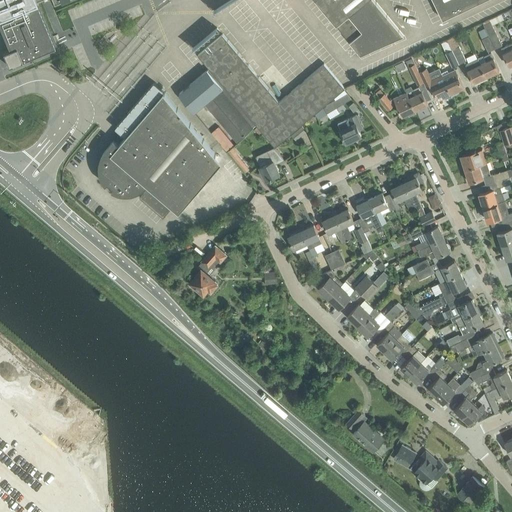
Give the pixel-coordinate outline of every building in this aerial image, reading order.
[(0,0),(0,27),(9,49),(2,52),(3,53),(3,52),(8,65),(8,66),(13,64),(55,46),(54,46),(57,45),(56,44),(54,45),(37,4),(36,3),(37,3),(35,0),(0,0)] [(315,0),(361,54),(404,35),(375,0),(315,0)] [(421,0),(431,23),(440,20),(432,0),(421,0)] [(434,0),(443,19),(482,0),(434,0)] [(495,48),(502,45),(490,18),(483,22),(495,48)] [(489,51),(495,48),(483,22),(485,28),(479,31),(489,51)] [(317,70),(282,98),(279,101),(222,34),(198,54),(275,146),(345,88),(324,63),(317,70)] [(459,64),(451,47),(448,39),(442,42),(447,52),(445,52),(452,67),(459,64)] [(510,65),(511,64),(511,42),(501,48),(510,65)] [(459,64),(467,60),(459,44),(451,47),(459,64)] [(499,70),(495,61),(491,53),(484,56),(486,61),(481,64),(487,76),(499,70)] [(418,70),(413,59),(413,57),(406,60),(417,85),(424,82),(419,71),(418,70)] [(413,59),(418,70),(422,68),(417,57),(413,59)] [(487,76),(481,64),(479,58),(466,64),(474,82),(487,76)] [(400,63),(395,65),(398,72),(403,70),(400,63)] [(443,75),(433,80),(428,68),(419,71),(424,82),(427,88),(432,86),(438,99),(451,93),(443,75)] [(237,140),(245,134),(252,128),(234,105),(236,104),(208,69),(179,93),(195,112),(205,103),(237,140)] [(464,87),(459,78),(456,69),(448,73),(447,70),(441,72),(443,75),(451,93),(464,87)] [(155,82),(116,127),(125,135),(164,90),(155,82)] [(428,103),(424,94),(420,86),(412,89),(407,92),(415,109),(428,103)] [(140,190),(142,189),(144,191),(140,196),(163,217),(217,155),(164,91),(119,144),(114,139),(106,149),(105,150),(104,151),(103,153),(102,155),(101,157),(100,159),(100,160),(100,162),(99,165),(99,167),(99,169),(100,171),(100,174),(101,176),(101,177),(102,179),(103,180),(104,182),(106,184),(109,182),(114,187),(112,190),(114,191),(115,191),(117,192),(119,193),(122,193),(123,194),(125,194),(127,194),(129,194),(131,193),(133,193),(135,193),(137,192),(138,191),(140,190)] [(403,115),(415,109),(407,92),(401,95),(391,100),(385,93),(379,98),(388,109),(393,104),(397,103),(403,115)] [(323,107),(327,112),(327,113),(340,105),(336,99),(323,107)] [(353,102),(349,106),(354,112),(358,108),(353,102)] [(341,130),(342,133),(346,142),(361,135),(359,130),(362,128),(356,115),(338,123),(341,130)] [(302,126),(292,135),(296,140),(306,132),(302,126)] [(511,126),(500,130),(505,145),(511,142),(511,126)] [(503,157),(508,155),(507,154),(508,153),(503,141),(496,144),(501,156),(502,156),(503,157)] [(238,153),(234,147),(228,151),(245,172),(250,169),(237,153),(238,153)] [(273,161),(276,160),(278,163),(285,159),(274,147),(256,156),(261,166),(266,179),(271,177),(271,178),(272,178),(272,177),(279,173),(273,161)] [(486,161),(484,154),(482,148),(461,155),(465,168),(486,161)] [(490,175),(489,169),(486,161),(465,168),(469,182),(490,175)] [(494,181),(495,181),(511,175),(511,167),(492,175),(494,181)] [(424,225),(427,224),(436,219),(432,211),(426,214),(416,192),(422,189),(421,185),(424,184),(419,172),(408,177),(409,180),(404,182),(416,208),(424,225)] [(501,187),(510,184),(511,183),(511,182),(511,181),(511,175),(495,181),(497,188),(479,193),(484,207),(498,203),(505,200),(501,187)] [(411,211),(416,208),(404,182),(392,188),(397,200),(393,202),(396,210),(401,208),(400,205),(406,202),(410,211),(411,210),(411,211)] [(391,210),(382,192),(370,198),(376,210),(379,218),(384,228),(389,226),(387,223),(384,215),(383,214),(391,210)] [(370,198),(357,204),(363,216),(370,213),(378,231),(384,228),(379,218),(376,210),(370,198)] [(507,208),(500,210),(498,203),(484,207),(488,220),(502,216),(504,223),(511,219),(511,212),(509,213),(507,208)] [(354,220),(352,218),(348,208),(336,214),(348,241),(354,238),(347,223),(354,220)] [(343,243),(348,241),(336,214),(323,220),(329,232),(336,229),(343,243)] [(363,216),(359,218),(362,226),(363,230),(369,227),(363,216)] [(320,237),(318,233),(314,224),(301,230),(307,243),(310,250),(312,255),(314,257),(318,255),(315,246),(322,243),(320,237)] [(418,250),(444,238),(438,225),(426,231),(429,238),(415,245),(418,250)] [(368,238),(363,230),(362,226),(356,229),(362,241),(368,238)] [(407,242),(424,233),(421,227),(404,235),(407,242)] [(503,245),(511,242),(511,227),(498,232),(498,233),(503,245)] [(294,248),(307,243),(301,230),(289,236),(294,248)] [(362,244),(360,245),(364,254),(373,250),(368,238),(362,241),(361,242),(362,244)] [(438,256),(441,254),(450,250),(444,238),(418,250),(421,256),(434,249),(438,256)] [(506,259),(511,256),(511,242),(503,245),(507,258),(506,258),(506,259)] [(203,295),(209,287),(212,289),(215,289),(218,285),(218,282),(215,280),(216,280),(205,271),(211,264),(214,267),(219,260),(221,262),(227,254),(216,245),(198,265),(202,268),(191,281),(198,287),(196,289),(203,295)] [(339,266),(346,262),(339,248),(332,252),(339,266)] [(317,264),(314,257),(312,255),(310,250),(306,252),(313,266),(317,264)] [(374,251),(373,250),(364,254),(363,255),(368,258),(371,255),(374,251)] [(332,269),(339,266),(332,252),(325,255),(332,269)] [(416,272),(431,265),(427,258),(413,265),(416,272)] [(441,282),(448,279),(461,272),(455,260),(442,266),(442,267),(435,270),(437,276),(441,282)] [(382,261),(377,265),(380,271),(385,267),(382,261)] [(420,279),(434,272),(431,265),(416,272),(420,279)] [(343,283),(336,275),(337,274),(332,270),(316,276),(323,283),(319,288),(329,297),(343,283)] [(362,292),(368,299),(379,287),(377,285),(387,274),(384,271),(374,281),(373,281),(362,292)] [(457,289),(466,285),(461,272),(448,279),(441,282),(439,283),(444,295),(457,289)] [(266,284),(275,283),(275,274),(265,275),(266,284)] [(362,292),(373,281),(367,274),(355,286),(362,292)] [(408,286),(409,280),(406,277),(402,279),(401,285),(404,287),(408,286)] [(349,295),(355,290),(346,281),(344,283),(343,283),(329,297),(340,307),(350,296),(349,295)] [(430,310),(448,302),(444,295),(418,307),(424,314),(426,313),(430,311),(430,310)] [(473,298),(465,301),(463,295),(457,298),(448,302),(451,309),(448,310),(453,322),(457,320),(478,310),(472,299),(473,298)] [(358,325),(374,308),(365,299),(360,305),(359,304),(348,315),(358,325)] [(396,303),(385,315),(391,320),(402,309),(401,308),(404,304),(400,300),(397,304),(396,303)] [(379,323),(374,318),(380,312),(375,308),(374,309),(374,308),(358,325),(368,335),(379,323)] [(484,321),(483,322),(478,310),(457,320),(459,325),(463,334),(460,335),(462,340),(477,333),(481,331),(478,325),(484,322),(484,321)] [(385,351),(402,332),(395,325),(396,324),(391,320),(388,323),(379,332),(383,337),(377,343),(385,351)] [(427,320),(422,325),(428,330),(432,326),(427,320)] [(412,347),(408,343),(411,341),(402,332),(385,351),(393,359),(399,352),(403,356),(412,347)] [(485,351),(498,344),(493,332),(480,338),(477,333),(462,340),(454,344),(457,351),(471,345),(470,345),(474,343),(475,347),(476,346),(479,353),(484,350),(485,351)] [(425,346),(429,342),(424,337),(420,341),(425,346)] [(485,373),(482,367),(504,357),(498,344),(485,351),(488,358),(478,363),(477,368),(477,369),(470,372),(473,379),(481,375),(485,373)] [(409,374),(426,357),(418,349),(418,350),(413,346),(412,347),(403,356),(408,360),(401,367),(409,374)] [(439,368),(434,364),(435,362),(428,355),(426,357),(409,374),(417,382),(426,373),(430,377),(439,368)] [(436,395),(447,383),(443,379),(446,375),(439,368),(430,377),(434,381),(428,387),(436,395)] [(493,389),(511,379),(507,369),(496,374),(493,369),(485,373),(481,375),(484,381),(491,378),(492,381),(491,385),(493,389)] [(494,396),(502,392),(504,397),(511,393),(511,379),(493,389),(486,393),(488,398),(492,407),(498,405),(494,396)] [(465,380),(461,384),(465,389),(469,385),(465,380)] [(465,389),(461,384),(457,381),(455,384),(451,387),(447,383),(436,395),(444,403),(452,394),(457,398),(465,389)] [(470,400),(473,396),(473,397),(477,392),(469,385),(465,389),(457,398),(461,402),(454,408),(462,416),(474,404),(470,400)] [(47,398),(41,410),(50,414),(53,408),(61,411),(59,414),(64,416),(65,414),(68,415),(71,410),(47,398)] [(485,408),(482,404),(481,404),(478,407),(474,404),(462,416),(470,424),(485,408)] [(384,438),(364,421),(368,417),(359,409),(347,423),(353,428),(356,430),(354,433),(373,450),(384,438)] [(0,511),(13,511),(51,467),(46,459),(44,461),(37,455),(33,458),(17,445),(37,472),(0,442),(0,511)] [(396,454),(410,463),(417,452),(403,444),(396,454)] [(437,460),(426,450),(420,458),(424,461),(420,466),(415,462),(411,467),(415,471),(414,472),(426,482),(432,475),(437,479),(448,467),(439,459),(437,460)] [(457,494),(468,504),(469,504),(485,486),(473,476),(457,494)]
